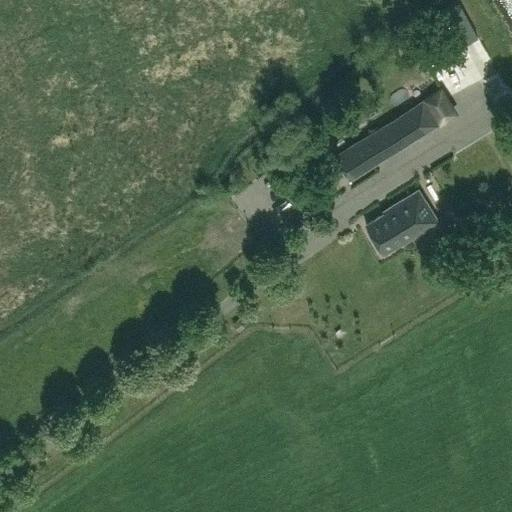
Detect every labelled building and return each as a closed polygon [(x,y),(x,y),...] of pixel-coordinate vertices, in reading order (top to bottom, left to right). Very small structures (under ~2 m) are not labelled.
[(425,20),(442,53),(475,35),(459,3),(425,20)] [(443,87),(422,100),(430,113),(436,123),(457,110),(443,87)] [(422,100),(336,154),(350,177),(387,154),(386,152),(398,145),(399,147),(436,123),(430,113),(422,100)] [(365,223),(383,252),(391,247),(404,239),(403,238),(406,235),(408,238),(438,220),(418,188),(388,207),(390,210),(387,212),(386,210),(365,223)] [(418,251),(383,272),(391,285),(426,264),(418,251)]
